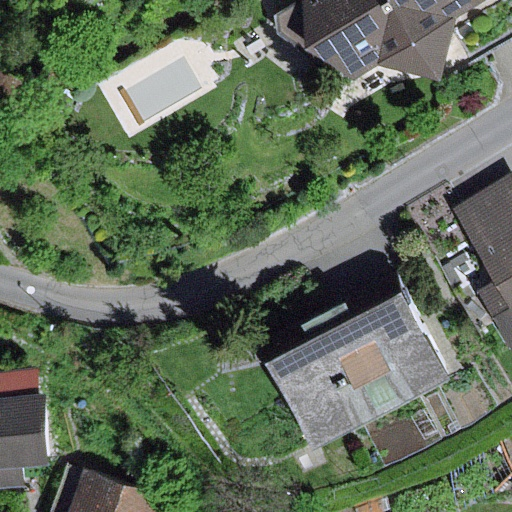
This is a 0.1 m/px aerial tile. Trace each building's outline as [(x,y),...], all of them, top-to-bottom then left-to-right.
[(284,0),(267,10),(309,83),(358,55),(432,78),(449,21),(487,0),(284,0)] [(511,179),(443,219),(511,337),(511,179)] [(393,288),(258,359),(305,448),(441,377),(393,288)] [(45,401),(0,403),(0,472),(48,470),(45,401)] [(172,511),(177,500),(90,469),(74,511),(172,511)]
